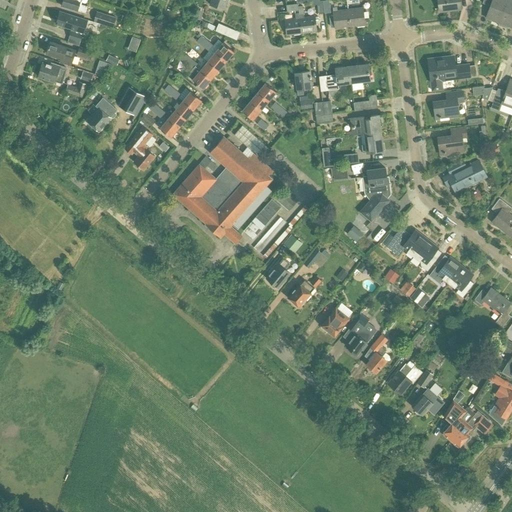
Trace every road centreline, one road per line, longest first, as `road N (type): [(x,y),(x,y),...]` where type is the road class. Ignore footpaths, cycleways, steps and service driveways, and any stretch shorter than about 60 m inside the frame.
road 1 (residential): [(465,511),(127,216)]
road 2 (residential): [(511,266),(423,196),(399,39)]
road 3 (residential): [(127,216),(263,53)]
road 4 (residential): [(127,216),(0,101)]
road 5 (residential): [(263,53),(399,39)]
